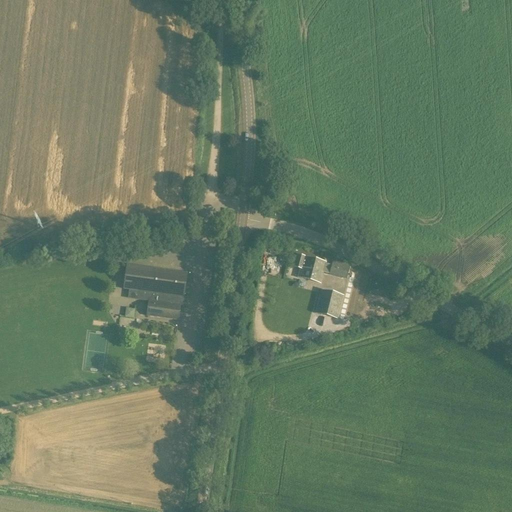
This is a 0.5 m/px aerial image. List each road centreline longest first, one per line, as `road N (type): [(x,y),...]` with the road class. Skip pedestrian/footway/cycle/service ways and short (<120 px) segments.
road 1 (unclassified): [(511,343),(332,245),(242,219)]
road 2 (tertiary): [(203,511),(242,219)]
road 3 (track): [(0,410),(221,365)]
road 4 (tertiary): [(242,219),(248,124),(236,0)]
road 5 (track): [(203,0),(216,16),(219,40),(209,201)]
